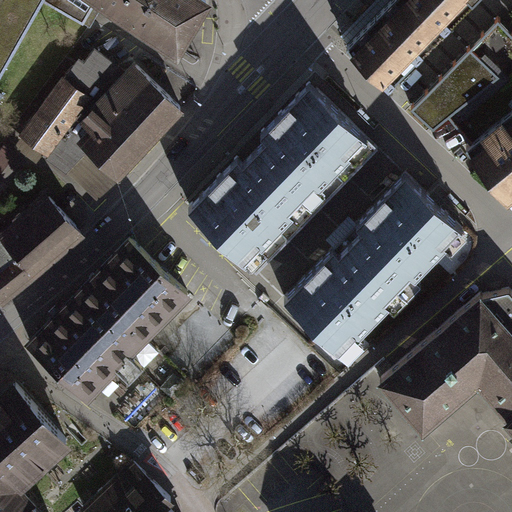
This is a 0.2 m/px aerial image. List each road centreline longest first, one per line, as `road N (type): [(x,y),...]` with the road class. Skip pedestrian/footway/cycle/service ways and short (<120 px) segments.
road 1 (tertiary): [(0,323),(145,195),(300,26)]
road 2 (residential): [(300,26),(511,235)]
road 3 (residential): [(0,338),(90,418),(127,440),(199,511)]
